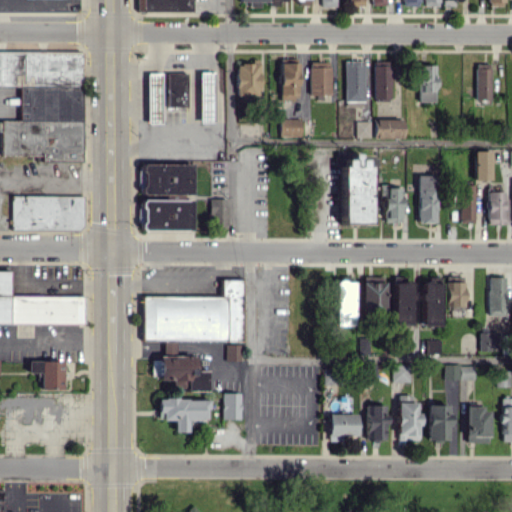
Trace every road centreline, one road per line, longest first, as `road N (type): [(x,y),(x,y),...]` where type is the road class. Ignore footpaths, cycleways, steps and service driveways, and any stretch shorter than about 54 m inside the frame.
road 1 (residential): [(511,252),(0,248)]
road 2 (residential): [(0,30),(511,32)]
road 3 (residential): [(113,467),(511,470)]
road 4 (secondary): [(108,0),(111,249)]
road 5 (secondary): [(112,344),(112,511)]
